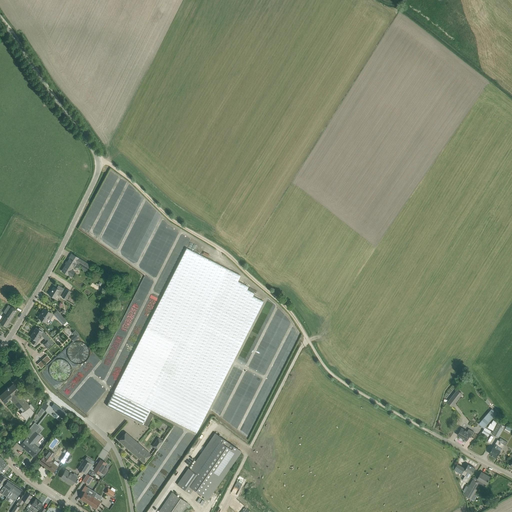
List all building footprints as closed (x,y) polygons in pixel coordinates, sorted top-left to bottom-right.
[(238,281),(240,277),(241,275),(187,248),(107,406),(147,426),(153,414),(149,412),(150,409),(197,433),(263,301),(253,296),(254,293),(247,289),(248,287),(238,281)] [(70,258),(62,271),(72,277),(74,273),(71,271),(73,268),(74,268),(75,270),(76,271),(78,270),(79,269),(79,267),(77,266),(76,266),(77,264),(82,267),(82,270),(86,272),(90,265),(75,256),(73,260),(70,258)] [(57,294),(59,296),(64,289),(58,285),(56,288),(54,287),(49,295),(54,298),(57,294)] [(66,289),(61,297),(66,300),(71,292),(66,289)] [(6,314),(0,322),(0,323),(2,324),(6,327),(17,310),(13,308),(8,305),(4,313),(6,314)] [(38,318),(46,322),(50,316),(51,317),(53,314),(44,308),(38,318)] [(66,321),(61,315),(57,311),(54,314),(63,324),(66,321)] [(36,327),(30,337),(34,339),(32,343),(36,345),(39,341),(37,340),(41,334),(44,338),(46,336),(43,332),(41,331),(42,329),(38,327),(38,328),(36,327)] [(73,341),(80,335),(75,330),(72,333),(74,335),(70,338),(73,341)] [(46,340),(42,343),(47,349),(53,343),(48,338),(46,340)] [(8,389),(0,395),(0,396),(5,403),(11,398),(14,401),(14,402),(19,408),(20,408),(22,411),(20,413),(27,421),(29,417),(28,417),(29,416),(31,418),(34,412),(32,410),(35,408),(31,403),(28,405),(17,392),(19,391),(13,384),(8,388),(7,388),(8,389)] [(452,406),(462,393),(457,389),(447,402),(452,406)] [(497,413),(491,408),(482,420),(487,425),(497,413)] [(467,419),(470,422),(476,415),(479,412),(476,409),(473,413),(467,419)] [(498,437),(505,426),(494,420),(491,423),(490,423),(488,427),(493,430),(491,434),(498,437)] [(40,436),(35,432),(39,427),(34,422),(26,432),(29,434),(28,435),(30,437),(28,439),(27,438),(20,445),(24,449),(25,449),(33,456),(33,457),(40,449),(33,444),(40,436)] [(471,437),(474,432),(469,429),(467,431),(461,428),(457,435),(467,440),(469,436),(471,437)] [(488,436),(491,431),(485,428),(482,433),(488,436)] [(143,462),(151,454),(126,432),(119,440),(143,462)] [(188,468),(177,484),(190,494),(193,489),(208,500),(216,488),(216,489),(242,451),(215,433),(190,469),(188,468)] [(49,447),(52,449),(58,441),(55,438),(49,447)] [(158,438),(152,446),(157,450),(163,441),(158,438)] [(492,449),(489,453),(496,458),(500,451),(502,448),(503,449),(507,442),(501,438),(499,440),(497,439),(492,449)] [(71,453),(67,450),(64,449),(63,452),(65,453),(60,460),(64,463),(71,453)] [(54,460),(53,463),(50,461),(55,454),(49,450),(44,456),(39,462),(53,472),(57,466),(58,463),(54,460)] [(84,459),(77,469),(86,475),(87,474),(93,465),(95,461),(87,456),(84,459)] [(106,462),(101,459),(93,470),(99,474),(100,472),(104,474),(108,468),(104,466),(106,462)] [(457,464),(454,471),(461,475),(462,474),(465,476),(462,480),(466,482),(472,473),(475,468),(468,464),(465,469),(465,470),(464,469),(457,464)] [(66,470),(61,477),(65,480),(66,479),(72,484),(72,485),(75,481),(78,476),(74,473),(73,475),(70,473),(66,470)] [(482,472),(481,472),(478,478),(487,484),(490,477),(485,474),(485,475),(481,473),(482,472)] [(93,478),(93,477),(87,474),(86,475),(82,481),(87,484),(90,480),(89,479),(90,476),(93,478)] [(5,484),(0,491),(0,492),(7,497),(8,495),(15,485),(8,480),(5,484)] [(477,489),(475,488),(478,482),(473,480),(469,486),(464,495),(471,499),(477,489)] [(15,485),(8,495),(11,497),(10,498),(15,501),(19,493),(22,489),(15,485)] [(86,486),(85,485),(79,495),(82,496),(80,499),(96,509),(100,501),(93,497),(94,495),(95,496),(97,493),(94,491),(93,491),(90,489),(91,489),(87,487),(85,486),(86,486)] [(114,492),(115,489),(112,487),(110,490),(108,488),(105,493),(112,497),(115,493),(114,492)] [(27,502),(29,500),(32,496),(26,492),(24,496),(23,496),(18,502),(21,504),(24,500),(27,502)] [(182,511),(188,504),(176,495),(172,492),(158,511),(182,511)] [(28,509),(25,511),(29,511),(31,510),(34,511),(36,511),(38,509),(42,504),(36,498),(31,504),(30,503),(26,508),(28,509)]
